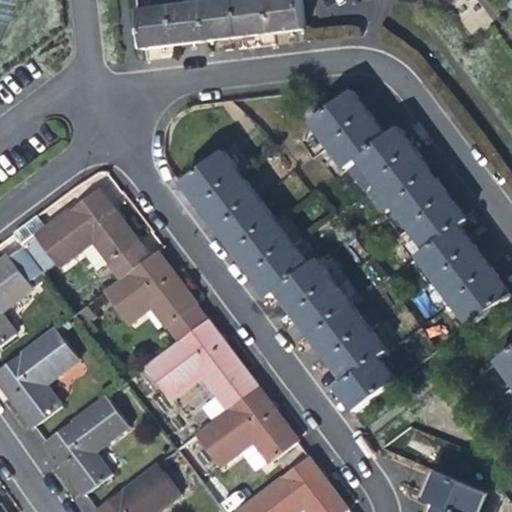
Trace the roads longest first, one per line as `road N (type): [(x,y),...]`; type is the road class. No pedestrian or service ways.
road 1 (residential): [(104,124),(165,73),(347,55),(383,64),(511,230)]
road 2 (residential): [(104,124),(361,467),(379,511)]
road 3 (residential): [(0,204),(104,124)]
road 4 (residential): [(81,0),(104,124)]
